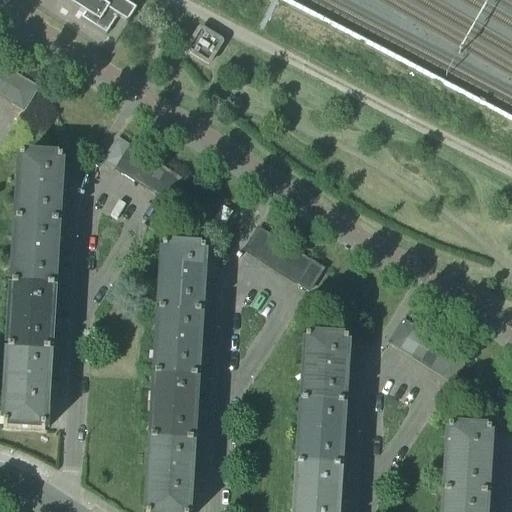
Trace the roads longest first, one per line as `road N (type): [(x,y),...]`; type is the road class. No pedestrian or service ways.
road 1 (residential): [(64,509),(84,310)]
road 2 (residential): [(363,492),(424,401),(390,377),(372,396)]
road 3 (residential): [(84,310),(138,221),(133,203),(112,192),(88,206)]
road 4 (residential): [(223,406),(281,318),(277,294),(240,287)]
road 5 (residential): [(240,287),(230,298),(223,406)]
